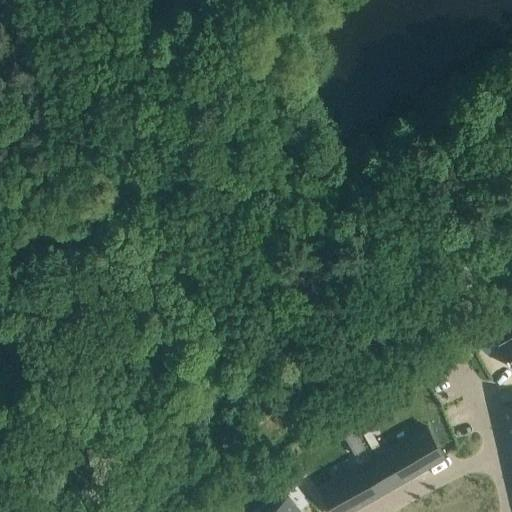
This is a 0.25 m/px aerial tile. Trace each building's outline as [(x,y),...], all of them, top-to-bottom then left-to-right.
[(511,332),(498,341),(511,365),(511,332)] [(511,400),(502,403),(511,446),(511,400)] [(349,420),(338,426),(354,454),(365,448),(349,420)] [(428,426),(384,452),(400,479),(444,454),(428,426)] [(371,429),(363,433),(371,447),(371,446),(378,442),(371,429)] [(363,464),(319,489),(332,511),(343,511),(379,491),(363,464)] [(288,494),(264,511),(296,511),(299,508),(288,494)]
